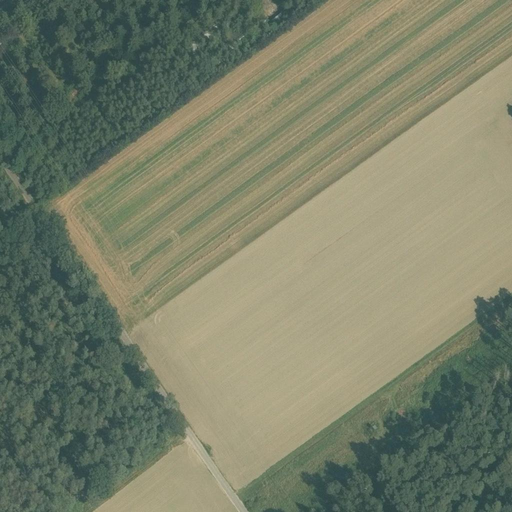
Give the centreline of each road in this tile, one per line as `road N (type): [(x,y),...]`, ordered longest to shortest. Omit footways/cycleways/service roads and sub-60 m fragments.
road 1 (unclassified): [(0,176),(242,511)]
road 2 (track): [(93,511),(191,439)]
